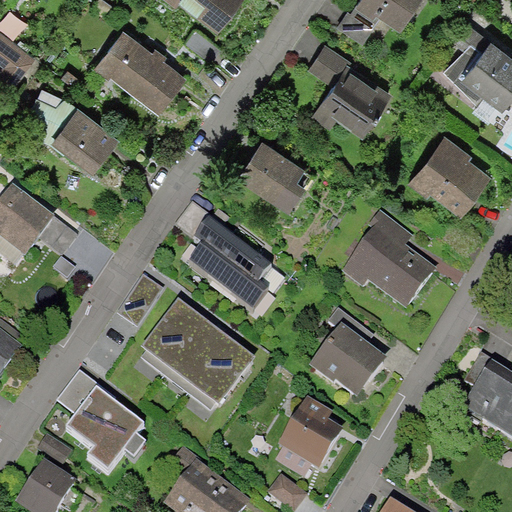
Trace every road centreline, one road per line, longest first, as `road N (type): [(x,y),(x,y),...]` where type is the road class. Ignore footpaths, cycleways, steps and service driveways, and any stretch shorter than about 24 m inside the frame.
road 1 (residential): [(0,461),(306,0)]
road 2 (residential): [(345,511),(461,299),(511,225)]
